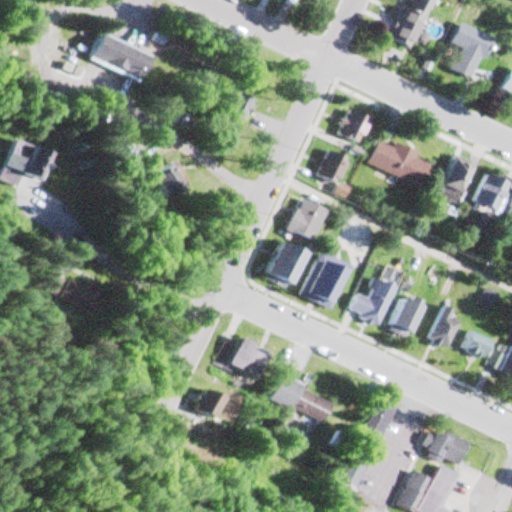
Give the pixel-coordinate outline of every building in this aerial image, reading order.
[(410,52),(432,0),(406,0),(389,43),(410,52)] [(493,41),(458,26),(449,47),(459,51),(449,73),(469,81),(478,60),(483,62),(493,41)] [(137,82),(148,56),(98,35),(87,61),(137,82)] [(511,74),(508,72),(498,95),(511,100),(511,74)] [(224,113),(243,117),(249,97),(229,92),(224,113)] [(337,131),(360,146),(374,124),(351,109),(337,131)] [(417,190),(430,163),(393,145),(391,149),(377,142),(366,165),(417,190)] [(34,163),(22,157),(25,150),(14,145),(4,168),(27,178),(34,163)] [(346,159),(327,150),(315,175),(334,184),(346,159)] [(440,190),(459,197),(470,165),(452,158),(440,190)] [(155,172),(165,199),(188,191),(177,163),(155,172)] [(506,182),(482,175),(473,204),(496,211),(506,182)] [(326,213),(301,199),(285,229),(309,243),(326,213)] [(511,224),(511,202),(503,221),(511,224)] [(290,286),(305,254),(279,242),(265,275),(290,286)] [(298,298),(329,312),(347,271),(316,258),(298,298)] [(96,295),(70,280),(59,300),(85,314),(96,295)] [(393,288),(373,281),(366,301),(354,296),(347,314),(378,326),(393,288)] [(420,307),(401,299),(388,329),(407,337),(420,307)] [(446,349),(460,317),(441,308),(427,340),(446,349)] [(460,350),(480,361),(489,342),(469,332),(460,350)] [(223,345),(214,367),(255,383),(267,353),(234,340),(231,348),(223,345)] [(511,347),(509,347),(503,359),(491,353),(485,365),(497,371),(496,373),(511,380),(511,347)] [(278,379),(268,403),(319,426),(330,402),(278,379)] [(195,410),(215,418),(223,398),(202,390),(195,410)] [(391,411),(375,403),(353,447),(370,455),(391,411)] [(464,471),(441,459),(438,465),(424,459),(427,453),(422,450),(424,448),(421,446),(426,435),(429,436),(431,432),(437,435),(439,431),(466,444),(464,448),(473,453),(464,471)] [(413,511),(437,465),(456,475),(439,508),(447,511),(413,511)] [(411,473),(428,481),(412,511),(410,511),(396,505),(411,473)]
